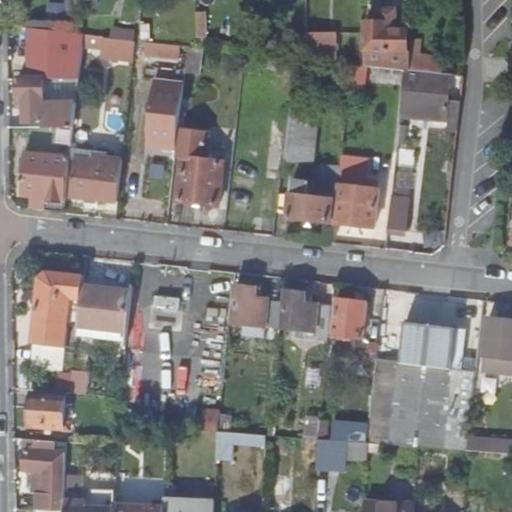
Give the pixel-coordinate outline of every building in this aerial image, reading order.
[(411,71),(411,53),(408,53),(408,30),(399,30),(399,11),(381,11),(381,23),(366,23),(366,66),(369,66),(409,71),(411,71)] [(72,27),(71,12),(52,13),(52,27),(72,27)] [(29,80),(80,79),(84,44),(85,34),(76,33),(31,28),(29,80)] [(309,56),(335,55),(334,30),(309,30),(309,56)] [(136,59),(138,40),(85,34),(84,44),(105,47),(104,56),(136,59)] [(411,71),(442,75),(443,59),(421,56),(422,40),(411,39),(411,53),(411,71)] [(182,56),(183,44),(148,42),(148,55),(182,56)] [(199,70),(202,47),(200,47),(191,46),(188,70),(199,70)] [(365,92),(369,66),(366,66),(363,65),(355,64),(351,90),(365,92)] [(454,76),(442,75),(411,71),(409,71),(403,116),(460,122),(463,104),(451,102),(454,76)] [(75,127),(80,79),(29,80),(19,80),(20,99),(26,99),(26,124),(11,124),(11,130),(75,127)] [(149,137),(178,140),(182,101),(154,97),(149,137)] [(293,112),(286,171),(301,173),(302,168),(314,170),(320,114),(304,113),(293,112)] [(225,163),(220,163),(207,162),(208,152),(210,134),(181,131),(178,158),(183,159),(178,201),(220,207),(225,163)] [(178,140),(149,137),(148,144),(177,147),(178,140)] [(98,157),(110,159),(110,154),(91,151),(92,147),(73,144),(71,156),(71,159),(77,160),(98,162),(98,157)] [(65,214),(71,159),(71,156),(27,151),(22,193),(46,195),(45,201),(48,202),(47,212),(65,214)] [(73,196),(119,202),(124,160),(110,159),(98,157),(98,162),(77,160),(73,196)] [(358,188),(359,182),(359,178),(368,179),(371,161),(345,158),(341,189),(343,189),(339,224),(376,229),(381,191),(378,190),(358,188)] [(358,188),(378,190),(379,184),(359,182),(358,188)] [(296,183),(291,220),(333,224),(336,202),(311,198),(312,185),(296,183)] [(394,196),(390,230),(409,232),(413,199),(394,196)] [(74,300),(85,301),(86,287),(87,277),(51,273),(43,279),(35,344),(69,348),(74,300)] [(258,299),(259,289),(240,286),(235,323),(280,328),(283,303),(271,302),(271,300),(258,299)] [(135,293),(86,287),(85,301),(80,337),(130,342),(135,293)] [(285,330),(331,335),(334,308),(307,304),(309,295),(290,292),(285,330)] [(158,297),(156,308),(182,311),(183,300),(158,297)] [(341,301),(336,337),(366,340),(370,305),(341,301)] [(485,372),(511,375),(511,322),(492,320),(485,372)] [(369,444),(393,445),(402,364),(378,361),(369,444)] [(468,452),(470,439),(478,373),(402,364),(393,445),(418,448),(468,452)] [(90,374),(76,372),(74,394),(88,395),(90,374)] [(35,394),(32,427),(65,429),(68,397),(35,394)] [(219,432),(221,416),(203,414),(203,422),(198,422),(197,431),(219,432)] [(468,452),(495,453),(496,442),(470,439),(468,452)] [(45,511),(66,511),(67,507),(69,453),(59,453),(60,443),(29,440),(28,472),(47,473),(46,494),(39,494),(39,511),(45,511)] [(511,454),(511,443),(496,442),(495,453),(511,454)] [(167,498),(167,508),(166,511),(215,511),(216,502),(167,498)] [(415,511),(416,504),(366,502),(365,511),(415,511)]
